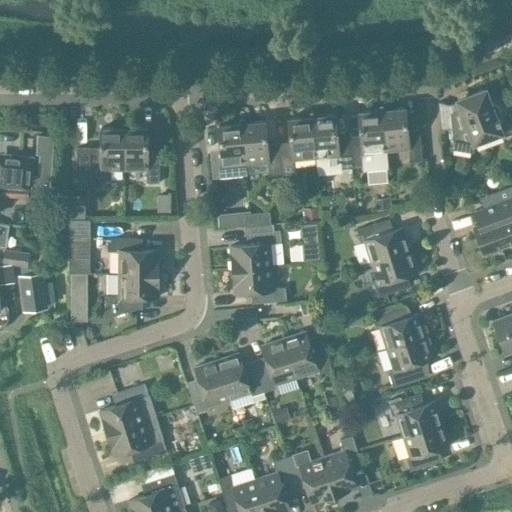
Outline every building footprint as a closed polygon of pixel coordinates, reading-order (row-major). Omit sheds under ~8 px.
[(474,143),(502,133),(498,122),(500,121),(499,117),(500,114),(498,106),(490,103),(485,89),(457,100),(461,109),(450,113),(453,147),(471,150),(474,143)] [(405,107),(382,110),(386,151),(408,149),(409,162),(422,161),(420,135),(408,136),(405,107)] [(387,168),(386,151),(382,110),(358,112),(361,140),(349,141),(352,167),(365,166),(367,170),(387,168)] [(352,167),(349,141),(338,143),(335,114),(311,116),(315,158),(317,171),(320,171),(329,172),(337,169),(352,167)] [(315,158),(311,116),(288,118),(291,147),(279,148),(282,174),(295,173),(293,160),(315,158)] [(265,121),(241,123),(245,164),(267,162),(269,175),(282,174),(279,148),(267,149),(265,121)] [(246,174),(245,164),(241,123),(218,125),(221,153),(211,154),(213,177),(246,174)] [(124,169),(124,128),(100,128),(100,147),(77,147),(77,187),(88,187),(88,183),(101,183),(101,180),(109,180),(109,170),(124,169)] [(147,128),(124,128),(124,169),(146,169),(146,183),(159,183),(159,157),(147,157),(147,128)] [(0,158),(0,184),(28,186),(29,186),(31,158),(16,156),(16,160),(0,158)] [(0,194),(27,196),(28,186),(0,184),(0,194)] [(484,254),(511,243),(511,196),(474,211),(479,224),(473,226),(484,254)] [(270,211),(244,214),(245,227),(271,224),(270,211)] [(356,229),(360,242),(364,241),(371,262),(410,249),(403,227),(388,232),(384,220),(356,229)] [(0,245),(5,246),(9,224),(0,223),(0,245)] [(316,223),(299,224),(303,260),(319,258),(316,223)] [(230,246),(232,269),(272,266),(270,244),(281,243),(280,230),(251,232),(252,244),(230,246)] [(136,238),(107,238),(107,251),(119,251),(118,273),(158,273),(159,250),(136,250),(136,238)] [(417,271),(410,249),(371,262),(378,283),(374,284),(378,297),(406,288),(402,276),(417,271)] [(274,288),(272,266),(232,269),(234,293),(256,291),(257,303),(286,300),(285,287),(274,288)] [(73,318),(90,317),(89,271),(71,271),(73,318)] [(158,297),(158,273),(118,273),(118,295),(105,295),(105,318),(136,309),(136,297),(158,297)] [(40,277),(20,280),(24,309),(44,306),(40,277)] [(379,327),(386,348),(425,335),(418,313),(403,318),(399,306),(372,315),(376,328),(379,327)] [(511,313),(493,321),(505,353),(511,350),(511,313)] [(305,331),(283,338),(296,377),(317,370),(318,374),(331,370),(322,342),(310,346),(305,331)] [(433,357),(425,335),(386,348),(393,369),(389,370),(394,383),(421,374),(418,362),(433,357)] [(296,377),(283,338),(261,345),(266,360),(255,364),(264,392),(276,388),(275,384),(296,377)] [(264,392),(255,364),(243,368),(238,353),(216,360),(229,399),(250,392),(251,396),(264,392)] [(229,399),(216,360),(194,367),(199,382),(188,386),(197,413),(209,409),(208,406),(229,399)] [(106,432),(155,417),(144,383),(117,392),(120,404),(99,410),(106,432)] [(420,406),(416,394),(388,403),(392,416),(396,415),(403,435),(442,423),(435,401),(420,406)] [(138,459),(166,450),(155,417),(106,432),(114,455),(135,448),(138,459)] [(449,445),(442,423),(403,435),(409,457),(406,458),(410,470),(438,462),(434,450),(449,445)] [(343,450),(322,457),(334,495),(356,488),(349,467),(361,463),(352,435),(339,439),(343,450)] [(334,495),(322,457),(311,461),(307,450),(285,457),(294,485),(305,481),(312,502),(334,495)] [(211,452),(191,457),(194,471),(214,466),(211,452)] [(294,485),(285,457),(272,461),(276,472),(255,479),(265,511),(281,511),(289,510),(283,488),(294,485)] [(128,500),(132,511),(167,511),(174,510),(184,506),(174,473),(146,482),(149,493),(128,500)] [(265,511),(255,479),(234,486),(230,475),(218,479),(227,507),(238,503),(240,511),(265,511)]
